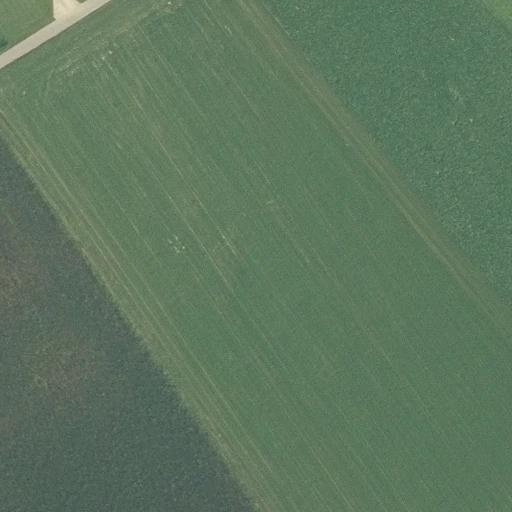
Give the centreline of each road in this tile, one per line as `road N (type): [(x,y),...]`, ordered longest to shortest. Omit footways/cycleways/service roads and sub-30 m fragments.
road 1 (track): [(0,116),(272,511)]
road 2 (track): [(0,62),(103,0)]
